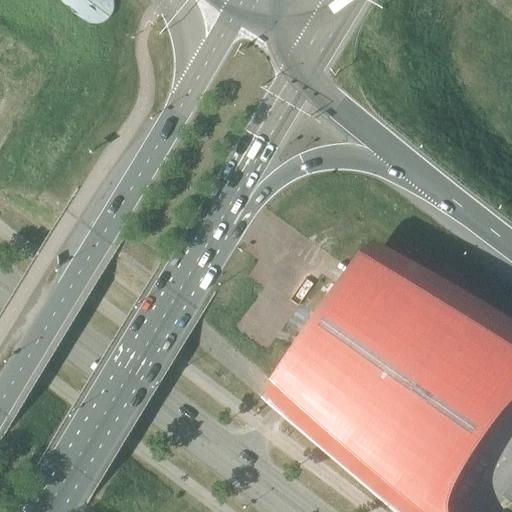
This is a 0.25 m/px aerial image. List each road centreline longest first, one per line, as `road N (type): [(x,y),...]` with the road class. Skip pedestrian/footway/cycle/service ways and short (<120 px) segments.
road 1 (secondary): [(228,22),(0,402)]
road 2 (tertiary): [(292,511),(0,291)]
road 3 (secondary): [(44,511),(220,216)]
road 4 (motorway): [(220,216),(326,158),(411,167)]
road 5 (secondary): [(220,216),(304,78)]
road 6 (motorway): [(304,78),(411,167)]
road 7 (motorway): [(411,167),(511,247)]
